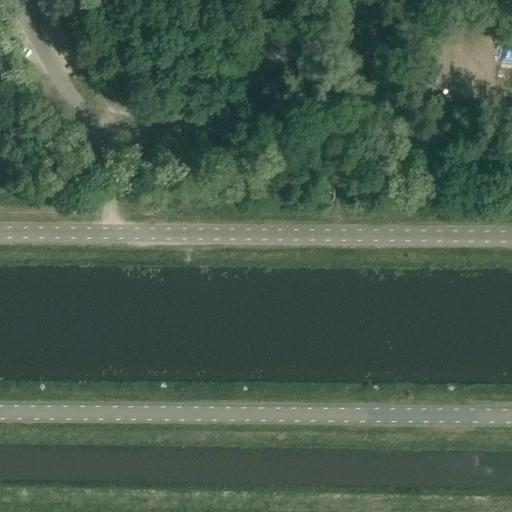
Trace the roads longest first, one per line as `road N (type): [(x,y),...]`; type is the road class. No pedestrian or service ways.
road 1 (tertiary): [(511,236),(0,231)]
road 2 (tertiary): [(0,412),(511,416)]
